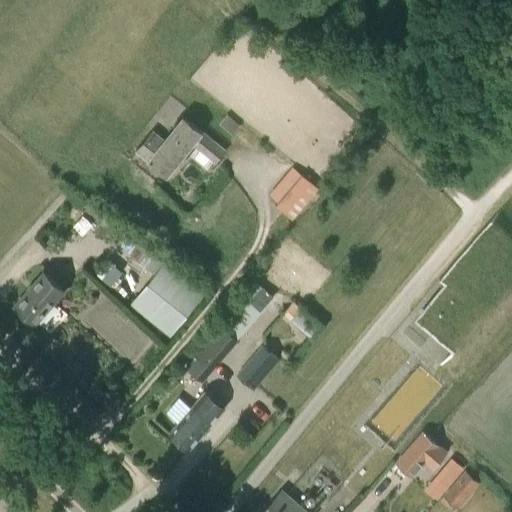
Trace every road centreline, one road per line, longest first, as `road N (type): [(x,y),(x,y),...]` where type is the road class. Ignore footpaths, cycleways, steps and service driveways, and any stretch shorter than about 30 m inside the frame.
road 1 (track): [(511,175),(230,511)]
road 2 (residential): [(150,489),(0,353)]
